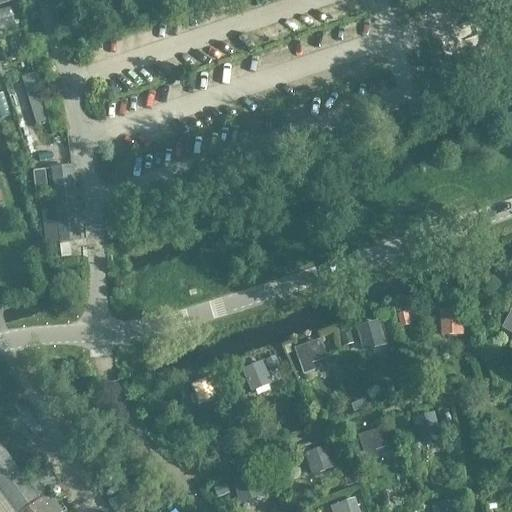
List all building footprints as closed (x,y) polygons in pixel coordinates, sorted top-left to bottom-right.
[(39,21),(36,11),(29,13),(32,23),(39,21)] [(48,122),(41,99),(33,75),(21,79),(35,126),(48,122)] [(45,169),(33,171),(37,194),(49,192),(45,169)] [(80,240),(71,169),(51,171),(59,242),(80,240)] [(70,256),(69,246),(69,245),(59,247),(61,257),(70,256)] [(511,312),(501,334),(511,339),(511,312)] [(462,313),(440,314),(440,340),(462,340),(462,313)] [(378,326),(356,332),(363,356),(385,350),(378,326)] [(327,366),(317,337),(284,349),(295,378),(327,366)] [(249,391),(272,384),(265,361),(242,368),(249,391)] [(219,404),(209,375),(180,386),(190,415),(219,404)] [(435,417),(409,422),(416,454),(441,448),(435,417)] [(358,435),(364,454),(389,446),(383,427),(358,435)] [(28,485),(0,447),(0,490),(15,511),(60,511),(47,494),(60,484),(49,470),(28,485)] [(323,450),(298,463),(310,488),(336,475),(323,450)] [(254,471),(232,479),(242,504),(264,496),(254,471)] [(364,511),(355,492),(325,506),(327,511),(364,511)]
